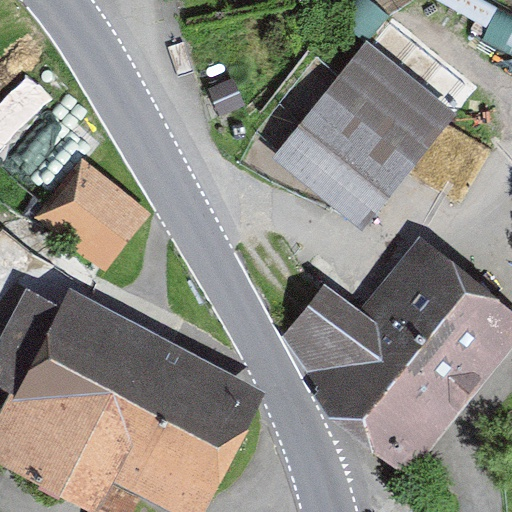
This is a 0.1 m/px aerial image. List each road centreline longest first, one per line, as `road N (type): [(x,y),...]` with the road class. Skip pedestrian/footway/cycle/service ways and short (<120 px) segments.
road 1 (tertiary): [(331,511),(316,449),(126,104)]
road 2 (tertiary): [(126,104),(54,0)]
